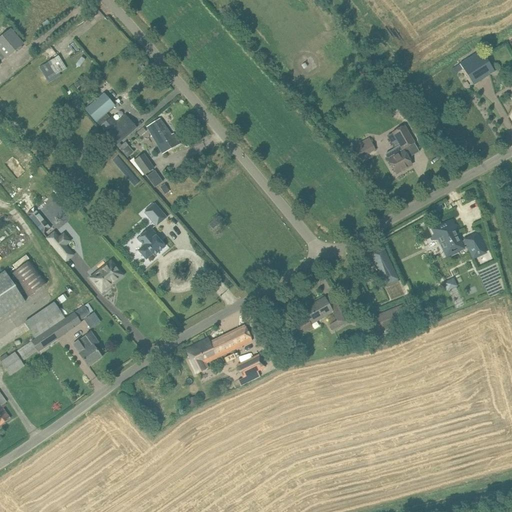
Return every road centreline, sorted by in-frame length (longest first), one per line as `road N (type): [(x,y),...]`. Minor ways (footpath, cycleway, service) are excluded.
road 1 (unclassified): [(0,464),(198,328),(323,257)]
road 2 (unclassified): [(323,257),(107,0)]
road 3 (unclassified): [(323,257),(511,150)]
